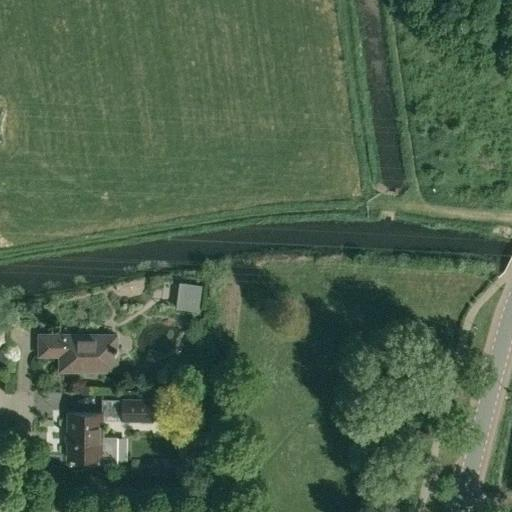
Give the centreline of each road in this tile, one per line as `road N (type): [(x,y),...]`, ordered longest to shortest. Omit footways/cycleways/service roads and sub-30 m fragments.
road 1 (tertiary): [(462,502),(511,320)]
road 2 (residential): [(25,511),(24,339)]
